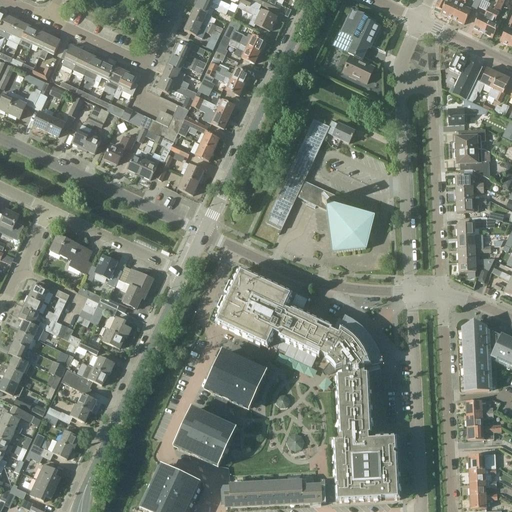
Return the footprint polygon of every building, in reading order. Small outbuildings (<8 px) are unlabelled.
[(203,0),(199,0),(195,10),(207,15),(210,9),(227,17),(230,12),(203,0)] [(203,0),(230,12),(236,15),(238,10),(215,0),(203,0)] [(243,0),(242,3),(252,8),(255,3),(249,0),(243,0)] [(259,0),(257,5),(266,9),(269,2),(264,0),(259,0)] [(269,0),(269,2),(266,9),(278,14),(281,8),(275,5),(277,0),(269,0)] [(439,0),(435,8),(442,12),(441,15),(453,20),(460,6),(461,2),(462,0),(455,0),(454,3),(449,1),(449,0),(439,0)] [(477,11),(481,1),(482,0),(475,0),(471,9),(477,11)] [(499,0),(494,10),(483,35),(493,40),(500,25),(495,23),(505,1),(502,0),(499,0)] [(460,6),(453,20),(464,26),(471,11),(464,8),(460,6)] [(473,30),(483,35),(494,10),(492,9),(491,10),(488,9),(484,17),(480,15),(473,30)] [(195,10),(190,21),(202,26),(216,33),(223,36),(225,31),(204,22),(207,15),(195,10)] [(256,10),(253,17),(250,24),(254,27),(255,25),(256,25),(255,26),(270,33),(274,25),(276,25),(277,22),(276,20),(276,19),(261,12),(256,10)] [(353,13),(343,34),(339,32),(333,47),(362,61),(368,49),(369,50),(379,28),(371,25),(368,23),(369,21),(374,23),(375,23),(353,13)] [(0,30),(0,31),(11,36),(17,22),(6,17),(0,30)] [(511,17),(500,43),(510,48),(511,43),(511,17)] [(202,26),(190,21),(184,32),(196,38),(200,31),(214,37),(216,33),(202,26)] [(224,37),(232,41),(248,49),(260,55),(262,50),(264,51),(267,45),(265,44),(265,43),(253,37),(251,42),(245,40),(245,41),(234,37),(238,29),(239,30),(241,25),(232,21),(224,37)] [(19,46),(21,41),(28,27),(17,22),(11,36),(8,41),(19,46)] [(21,41),(32,46),(39,32),(28,27),(21,41)] [(32,46),(43,51),(50,38),(39,32),(32,46)] [(224,37),(216,53),(226,58),(229,52),(228,51),(230,46),(243,53),(241,58),(243,59),(242,60),(255,66),(260,55),(248,49),(232,41),(224,37)] [(50,38),(43,51),(39,59),(45,62),(48,54),(54,57),(61,43),(50,38)] [(173,57),(185,63),(190,65),(198,69),(204,72),(207,65),(188,56),(190,51),(178,45),(178,46),(176,45),(173,52),(175,53),(173,57)] [(206,52),(193,46),(190,51),(203,57),(206,52)] [(70,68),(74,70),(82,53),(71,48),(65,61),(72,65),(70,68)] [(84,77),(87,72),(93,58),(93,56),(88,53),(87,55),(82,53),(74,70),(73,72),(84,77)] [(223,63),(226,58),(216,53),(214,59),(223,63)] [(0,58),(0,60),(10,65),(13,60),(2,55),(0,58)] [(449,93),(464,101),(465,101),(467,102),(477,82),(483,69),(468,62),(468,61),(456,55),(450,69),(450,70),(449,72),(456,76),(457,73),(461,75),(454,89),(452,88),(449,93)] [(173,57),(167,68),(179,74),(185,63),(173,57)] [(90,80),(95,82),(104,63),(93,58),(87,72),(93,75),(90,80)] [(351,58),(343,74),(367,85),(374,69),(362,63),(351,58)] [(10,65),(21,70),(23,65),(13,60),(10,65)] [(104,63),(95,82),(99,84),(102,79),(108,82),(115,68),(104,63)] [(0,71),(0,82),(1,83),(9,66),(4,64),(0,71)] [(212,64),(209,70),(217,74),(221,67),(212,64)] [(21,70),(32,75),(35,70),(23,65),(21,70)] [(196,74),(198,69),(190,65),(187,70),(196,74)] [(9,66),(1,83),(0,86),(0,90),(5,93),(16,69),(9,66)] [(108,82),(119,87),(126,73),(115,68),(108,82)] [(167,68),(162,79),(174,85),(179,74),(167,68)] [(35,70),(32,75),(48,82),(53,71),(47,69),(45,74),(35,70)] [(217,74),(209,70),(206,76),(224,84),(225,83),(229,85),(226,92),(240,98),(245,87),(224,77),(217,74)] [(226,73),(224,77),(245,87),(250,76),(236,70),(233,76),(226,73)] [(480,84),(477,82),(467,102),(473,105),(475,101),(477,100),(478,97),(478,95),(478,93),(480,94),(484,86),(492,89),(499,75),(487,70),(480,84)] [(126,73),(119,87),(114,99),(118,101),(120,97),(122,93),(133,98),(138,87),(134,85),(137,79),(126,73)] [(499,75),(492,89),(488,97),(496,101),(495,101),(500,104),(505,95),(504,94),(510,81),(499,75)] [(184,97),(194,102),(196,98),(197,95),(187,91),(180,87),(177,86),(174,85),(162,79),(157,90),(169,96),(172,89),(184,95),(184,97)] [(54,85),(65,90),(67,85),(57,80),(54,85)] [(204,81),(202,86),(214,92),(216,87),(204,81)] [(47,84),(43,93),(41,96),(49,99),(54,87),(47,84)] [(65,90),(75,95),(78,90),(67,85),(65,90)] [(214,92),(202,86),(199,93),(201,94),(210,98),(214,92)] [(20,121),(26,107),(34,110),(41,94),(33,90),(28,102),(17,96),(15,101),(8,115),(20,121)] [(75,95),(86,100),(89,95),(78,90),(75,95)] [(0,101),(0,111),(8,115),(15,101),(17,96),(12,94),(10,98),(3,95),(0,101)] [(86,100),(97,106),(99,100),(89,95),(86,100)] [(194,102),(193,102),(230,120),(235,108),(219,100),(216,107),(199,99),(196,98),(194,102)] [(77,99),(69,117),(76,120),(85,102),(77,99)] [(99,100),(97,106),(108,111),(110,106),(99,100)] [(465,101),(464,101),(465,107),(463,107),(463,111),(449,112),(450,127),(465,126),(464,117),(472,116),(486,115),(488,111),(473,105),(467,102),(465,101)] [(201,112),(206,114),(203,121),(224,131),(225,130),(226,131),(229,125),(227,124),(230,120),(193,102),(191,107),(201,112)] [(502,108),(498,116),(504,119),(510,107),(503,105),(502,108)] [(494,114),(498,116),(502,108),(497,106),(494,114)] [(178,107),(176,113),(186,117),(189,112),(178,107)] [(87,123),(95,126),(102,112),(94,108),(87,123)] [(127,110),(124,116),(122,121),(134,126),(139,115),(127,110)] [(102,112),(95,126),(102,130),(109,115),(102,112)] [(186,117),(176,113),(173,118),(184,123),(186,117)] [(34,127),(46,133),(53,120),(40,114),(34,127)] [(144,118),(139,115),(134,126),(139,129),(144,118)] [(149,120),(144,118),(139,129),(142,130),(144,131),(149,120)] [(184,123),(173,118),(171,123),(182,128),(184,123)] [(185,124),(193,128),(206,134),(208,135),(211,129),(188,119),(185,124)] [(53,120),(46,133),(59,139),(65,125),(53,120)] [(154,122),(149,120),(144,131),(148,133),(149,133),(154,122)] [(159,124),(154,122),(149,133),(154,135),(159,124)] [(333,254),(367,250),(375,217),(368,215),(368,213),(369,214),(369,212),(304,183),(326,137),(327,134),(329,128),(314,122),(266,225),(281,232),(297,198),(308,203),(307,206),(315,209),(316,207),(327,212),(333,254)] [(182,128),(171,123),(168,129),(174,145),(182,128)] [(339,126),(332,123),(329,128),(327,134),(334,137),(333,138),(349,145),(354,133),(339,126)] [(164,127),(159,124),(154,135),(158,138),(164,127)] [(187,139),(193,128),(185,124),(180,136),(187,139)] [(168,129),(164,127),(158,138),(159,138),(174,145),(168,129)] [(148,133),(144,131),(142,130),(137,142),(143,145),(148,133)] [(454,144),(454,152),(482,151),(481,143),(486,143),(485,131),(468,132),(468,138),(456,138),(456,144),(454,144)] [(78,150),(82,152),(90,137),(78,132),(72,145),(79,148),(78,150)] [(90,137),(82,152),(87,154),(88,153),(95,156),(101,143),(96,140),(97,137),(96,136),(97,134),(92,132),(90,137)] [(156,143),(158,138),(154,135),(149,133),(146,139),(156,143)] [(206,134),(201,146),(214,152),(220,141),(208,135),(206,134)] [(124,153),(124,154),(126,151),(131,153),(137,141),(131,139),(130,141),(123,138),(118,150),(111,147),(105,161),(118,167),(124,153)] [(174,145),(159,138),(156,144),(165,149),(164,152),(169,154),(174,145)] [(214,152),(201,146),(195,157),(209,164),(214,152)] [(128,171),(139,177),(149,155),(152,150),(147,147),(141,160),(135,157),(128,171)] [(172,152),(190,160),(192,154),(175,147),(172,152)] [(482,151),(454,152),(455,160),(457,160),(457,166),(469,165),(470,172),(473,171),(490,181),(489,164),(482,164),(482,151)] [(149,155),(139,177),(151,182),(157,168),(159,163),(151,159),(152,157),(149,155)] [(168,156),(163,167),(168,170),(173,159),(168,156)] [(204,173),(185,164),(183,169),(188,171),(184,178),(199,185),(201,186),(203,180),(202,180),(204,173)] [(168,170),(163,167),(157,180),(162,183),(168,170)] [(502,187),(508,190),(511,181),(511,177),(507,175),(502,187)] [(455,178),(456,191),(484,190),(483,184),(476,184),(476,177),(455,178)] [(196,191),(199,185),(184,178),(178,190),(193,197),(194,195),(195,195),(197,192),(196,191)] [(456,191),(456,203),(473,202),(472,192),(477,192),(477,195),(484,195),(484,190),(456,191)] [(487,202),(473,202),(456,203),(457,215),(473,214),(473,207),(487,207),(487,202)] [(0,225),(0,226),(0,231),(9,236),(11,236),(16,239),(17,239),(20,230),(21,228),(15,225),(19,218),(6,212),(0,225)] [(490,214),(489,220),(502,223),(504,217),(490,214)] [(457,225),(458,238),(474,237),(474,230),(487,229),(487,219),(474,219),(474,225),(457,225)] [(72,263),(69,268),(87,277),(93,265),(88,263),(92,253),(58,237),(50,253),(72,263)] [(458,238),(458,250),(483,249),(483,237),(474,237),(458,238)] [(458,250),(459,262),(475,261),(475,256),(491,255),(491,249),(483,249),(458,250)] [(116,289),(119,282),(121,277),(114,274),(118,265),(103,258),(95,275),(110,281),(107,286),(115,290),(116,289)] [(475,261),(459,262),(459,274),(476,274),(476,267),(483,266),(483,270),(489,273),(495,261),(475,261)] [(492,274),(510,283),(511,284),(511,278),(511,279),(494,270),(492,274)] [(132,271),(125,285),(131,288),(131,287),(148,295),(154,282),(132,271)] [(240,272),(215,325),(221,328),(249,341),(261,346),(268,350),(275,335),(280,337),(279,340),(281,341),(277,350),(313,367),(317,358),(319,359),(321,355),(327,358),(325,362),(328,363),(329,365),(322,373),(325,377),(335,373),(342,370),(342,377),(336,377),(337,381),(337,383),(337,395),(338,395),(338,400),(340,437),(343,437),(343,441),(333,442),(334,445),(334,450),(334,459),(335,459),(335,464),(335,474),(336,474),(336,479),(335,479),(336,485),(335,485),(332,486),(330,486),(330,481),(325,481),(325,483),(325,490),(326,500),(329,500),(329,504),(332,504),(336,504),(337,504),(344,504),(344,503),(349,503),(349,504),(359,503),(359,502),(364,502),(364,503),(373,502),(378,502),(381,502),(381,500),(385,500),(385,502),(400,501),(400,493),(399,493),(399,488),(399,479),(398,479),(398,474),(399,474),(398,464),(397,464),(397,459),(398,459),(398,456),(394,456),(394,453),(398,453),(397,439),(389,439),(389,440),(384,440),(384,439),(369,440),(369,436),(372,435),(372,428),(371,428),(371,423),(372,423),(371,413),(370,413),(370,408),(371,408),(370,398),(370,393),(370,384),(369,384),(369,379),(369,376),(364,376),(364,369),(383,364),(380,355),(375,345),(370,337),(363,330),(355,323),(345,318),(337,335),(331,333),(333,329),(301,315),(292,311),(291,314),(286,312),(293,296),(240,272)] [(480,276),(478,282),(484,284),(486,278),(480,276)] [(119,282),(116,289),(128,294),(123,304),(137,311),(141,300),(145,302),(148,295),(131,287),(131,288),(125,285),(119,282)] [(35,286),(30,297),(44,304),(51,289),(39,283),(37,287),(35,286)] [(511,284),(510,283),(507,289),(497,284),(494,289),(511,297),(511,284)] [(59,292),(56,298),(67,303),(70,297),(59,292)] [(30,297),(24,309),(39,316),(44,304),(30,297)] [(100,303),(117,311),(120,306),(110,301),(109,302),(102,299),(100,303)] [(99,305),(88,300),(85,306),(96,311),(99,305)] [(93,317),(91,323),(90,323),(98,326),(104,312),(115,317),(117,311),(100,303),(99,305),(96,311),(93,317)] [(96,311),(85,306),(82,312),(93,317),(96,311)] [(120,306),(117,311),(125,315),(128,309),(120,306)] [(19,320),(24,323),(25,322),(34,327),(39,329),(47,333),(49,327),(36,321),(39,316),(24,309),(19,320)] [(93,317),(82,312),(80,318),(91,323),(93,317)] [(52,322),(57,324),(60,318),(49,313),(46,319),(52,322)] [(88,329),(90,323),(91,323),(80,318),(77,324),(88,329)] [(117,319),(111,332),(105,330),(102,338),(105,339),(103,343),(120,351),(125,339),(127,340),(131,331),(125,328),(126,324),(117,319)] [(24,323),(19,333),(34,340),(39,329),(34,327),(25,322),(24,323)] [(47,333),(52,335),(57,324),(52,322),(47,333)] [(52,335),(58,338),(63,327),(57,324),(52,335)] [(488,350),(490,350),(495,353),(500,341),(494,338),(488,335),(486,330),(474,324),(462,331),(463,350),(466,350),(466,356),(464,356),(464,372),(467,372),(468,385),(465,385),(465,394),(489,392),(488,350)] [(58,338),(63,340),(68,329),(63,327),(58,338)] [(74,332),(68,329),(63,340),(79,348),(82,342),(71,337),(74,332)] [(19,333),(14,344),(29,351),(34,340),(19,333)] [(511,341),(502,337),(500,341),(495,353),(492,359),(511,368),(511,365),(511,341)] [(226,354),(208,393),(216,397),(228,402),(246,411),(264,371),(252,365),(258,351),(261,346),(249,341),(247,346),(241,360),(226,354)] [(81,349),(100,358),(103,351),(84,342),(81,349)] [(9,356),(14,358),(14,357),(23,362),(29,365),(34,354),(29,351),(14,344),(9,356)] [(14,358),(9,369),(24,376),(29,365),(23,362),(14,357),(14,358)] [(69,357),(64,368),(66,369),(68,370),(73,359),(69,357)] [(95,370),(108,376),(108,377),(109,377),(115,366),(99,358),(93,369),(95,370)] [(83,379),(102,388),(108,377),(108,376),(95,370),(88,367),(83,379)] [(9,369),(4,380),(18,387),(24,376),(9,369)] [(79,385),(83,379),(68,372),(65,378),(79,385)] [(52,388),(51,389),(55,391),(61,380),(56,378),(56,379),(51,377),(47,385),(52,388)] [(84,387),(79,385),(65,378),(62,384),(81,393),(84,387)] [(18,387),(4,380),(0,388),(0,392),(13,398),(13,397),(17,399),(18,398),(19,399),(23,389),(18,387)] [(55,391),(51,389),(46,400),(50,402),(55,391)] [(83,396),(78,407),(77,407),(90,413),(90,414),(92,414),(94,414),(97,409),(95,408),(97,403),(83,396)] [(196,411),(177,450),(215,468),(233,428),(219,421),(228,402),(216,397),(207,416),(196,411)] [(19,399),(18,398),(17,399),(14,405),(30,412),(33,405),(19,399)] [(466,404),(467,416),(494,415),(493,409),(486,410),(486,409),(482,409),(482,403),(466,404)] [(77,407),(78,407),(76,406),(70,418),(85,425),(90,414),(90,413),(77,407)] [(0,426),(15,433),(20,435),(23,430),(17,428),(21,420),(32,425),(34,419),(13,408),(10,414),(5,412),(0,422),(2,422),(0,426)] [(50,409),(47,415),(59,420),(61,414),(50,409)] [(59,420),(47,415),(44,421),(55,427),(59,420)] [(467,416),(467,429),(483,429),(482,421),(494,421),(494,415),(467,416)] [(0,426),(0,439),(10,444),(15,433),(0,426)] [(486,427),(486,435),(502,434),(502,426),(486,427)] [(485,429),(483,429),(467,429),(468,443),(485,442),(485,429)] [(65,433),(60,444),(73,450),(72,451),(74,451),(80,440),(65,433)] [(0,439),(0,453),(4,455),(10,444),(0,439)] [(28,439),(23,449),(27,451),(32,441),(28,439)] [(60,444),(58,443),(53,455),(67,462),(72,451),(73,450),(60,444)] [(33,446),(30,452),(41,457),(44,451),(33,446)] [(17,461),(20,462),(22,463),(27,451),(23,449),(17,461)] [(41,457),(30,452),(26,460),(29,461),(30,459),(40,464),(43,458),(41,457)] [(469,472),(485,471),(490,471),(496,470),(495,457),(469,458),(469,472)] [(24,464),(22,463),(20,462),(14,473),(19,476),(24,464)] [(44,466),(37,482),(56,491),(61,480),(56,478),(59,473),(44,466)] [(160,470),(142,508),(149,511),(148,511),(188,511),(199,488),(193,485),(194,482),(168,469),(166,473),(160,470)] [(469,472),(470,485),(485,484),(485,471),(469,472)] [(56,491),(37,482),(30,497),(44,504),(47,499),(51,501),(56,491)] [(302,482),(287,483),(288,507),(303,506),(302,487),(302,482)] [(287,483),(273,484),(274,507),(288,507),(287,483)] [(321,486),(302,487),(303,506),(322,505),(326,505),(326,500),(325,490),(325,483),(321,483),(321,486)] [(470,485),(470,498),(486,497),(486,490),(497,489),(497,483),(485,484),(470,485)] [(259,484),(244,485),(246,509),(260,508),(259,484)] [(273,484),(259,484),(260,508),(274,507),(273,484)] [(230,486),(220,486),(221,490),(221,506),(226,506),(226,509),(226,510),(227,510),(236,509),(241,509),(246,509),(244,485),(230,486)] [(10,494),(15,497),(23,501),(26,495),(17,491),(18,489),(13,487),(10,494)] [(10,494),(6,504),(4,507),(10,509),(15,497),(10,494)] [(486,497),(470,498),(471,511),(487,510),(486,502),(498,502),(497,496),(486,497)]
